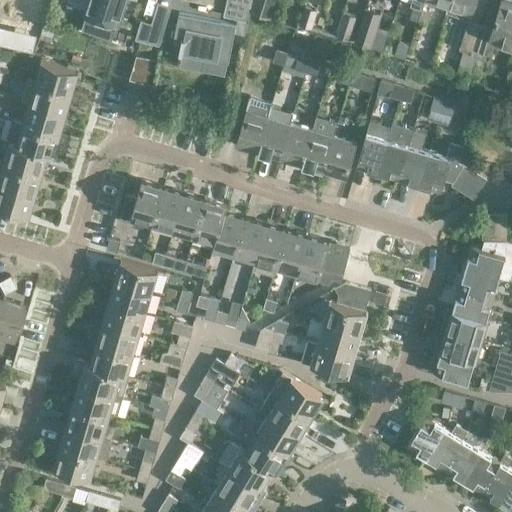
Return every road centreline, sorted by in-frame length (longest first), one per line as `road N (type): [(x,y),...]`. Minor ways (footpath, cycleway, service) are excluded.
road 1 (residential): [(360,468),(365,437),(406,368),(427,298),(435,261),(421,232),(118,146),(103,159),(71,267)]
road 2 (residential): [(71,267),(0,492)]
